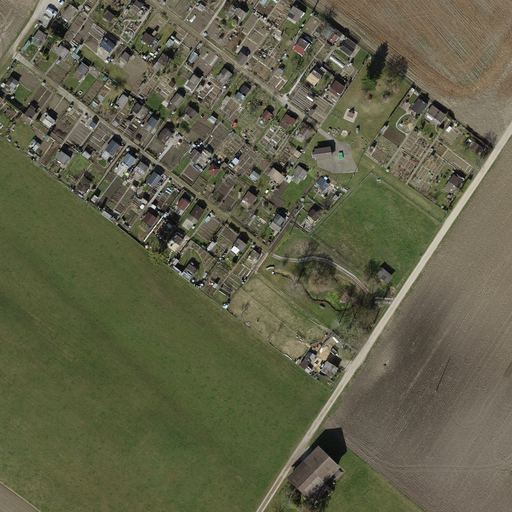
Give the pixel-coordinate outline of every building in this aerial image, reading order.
[(111,39),(103,41),(105,52),(113,50),(111,39)] [(318,85),(323,74),(313,70),(308,80),(318,85)] [(332,92),(340,96),(345,86),(337,82),(332,92)] [(443,121),(448,114),(433,105),(428,113),(443,121)] [(330,146),(314,149),(316,160),(332,158),(330,146)] [(183,198),(178,205),(185,211),(191,203),(183,198)] [(382,267),(376,275),(387,284),(393,277),(382,267)] [(327,361),(321,371),(332,378),(338,368),(327,361)] [(340,468),(318,446),(286,478),(308,500),(309,499),(313,503),(328,488),(324,484),(340,468)]
